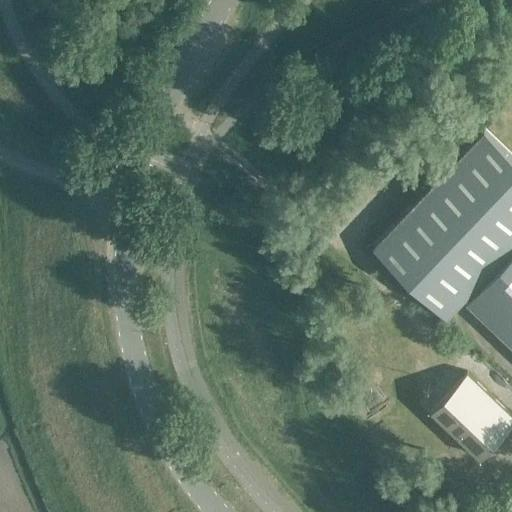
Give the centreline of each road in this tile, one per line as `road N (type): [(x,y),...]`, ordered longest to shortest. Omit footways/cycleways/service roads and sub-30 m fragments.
road 1 (secondary): [(210,511),(148,427),(106,314),(105,269),(107,216),(138,127),(213,0)]
road 2 (track): [(0,155),(112,202)]
